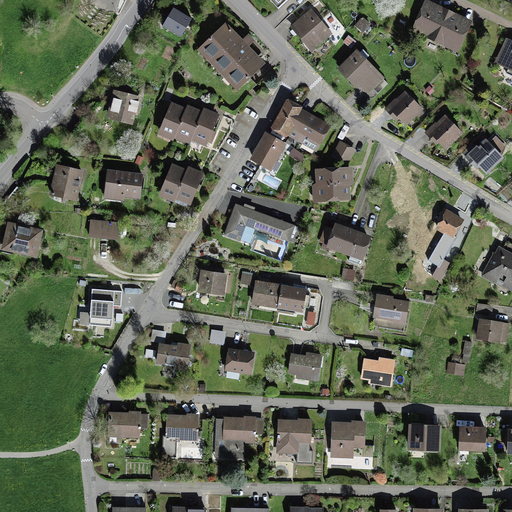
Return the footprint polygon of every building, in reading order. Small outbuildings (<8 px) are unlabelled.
[(448,13),(426,3),(416,26),(429,32),(427,36),(435,39),(448,13)] [(191,19),(173,9),(163,26),(180,36),(191,19)] [(292,27),(312,50),(312,49),(329,34),(330,34),(311,11),(292,27)] [(469,23),(448,13),(435,39),(443,43),(445,39),(459,45),(469,23)] [(369,23),(362,17),(355,26),(362,32),(369,23)] [(223,25),(202,46),(241,87),(263,66),(223,25)] [(353,40),(349,37),(344,42),(348,46),(353,40)] [(511,75),(511,42),(507,40),(499,59),(510,64),(506,73),(511,75)] [(340,70),(355,85),(361,79),(371,89),(372,88),(378,94),(388,84),(357,53),(340,70)] [(140,99),(115,93),(109,116),(131,122),(133,112),(136,112),(140,99)] [(405,124),(421,108),(406,93),(397,101),(396,100),(386,110),(391,115),(393,112),(405,124)] [(159,130),(174,137),(185,110),(170,104),(159,130)] [(282,132),(286,134),(299,110),(287,104),(272,130),(280,135),(282,132)] [(175,133),(191,140),(202,113),(187,107),(185,110),(175,133)] [(192,136),(207,143),(218,116),(203,110),(192,136)] [(328,127),(299,110),(286,134),(315,150),(328,127)] [(445,148),(461,132),(446,117),(437,125),(436,123),(426,133),(436,143),(438,141),(445,148)] [(253,159),(270,168),(283,145),(267,135),(253,159)] [(485,172),(502,157),(487,141),(478,149),(477,148),(466,157),(476,168),(479,165),(485,172)] [(333,156),(340,160),(347,147),(341,143),(333,156)] [(354,150),(347,147),(340,160),(346,163),(354,150)] [(295,158),(301,162),(304,155),(299,152),(295,158)] [(188,168),(186,172),(184,171),(171,165),(160,192),(175,198),(177,195),(192,201),(197,187),(203,175),(188,168)] [(58,166),(51,194),(75,200),(81,171),(58,166)] [(316,186),(317,199),(329,198),(331,200),(335,199),(337,198),(347,197),(347,194),(347,185),(348,184),(350,182),(350,179),(349,170),(338,171),(337,169),(332,169),(331,171),(319,172),(319,184),(318,185),(316,186)] [(105,194),(139,198),(141,186),(142,175),(128,173),(128,175),(117,174),(117,172),(108,171),(105,194)] [(20,187),(6,204),(24,210),(36,193),(20,187)] [(277,260),(281,262),(294,226),(236,204),(224,235),(240,240),(245,225),(284,239),(277,260)] [(461,221),(447,212),(437,228),(445,232),(439,242),(449,248),(456,237),(453,235),(461,221)] [(118,239),(119,224),(91,221),(89,236),(118,239)] [(4,248),(35,255),(40,231),(9,224),(4,248)] [(368,238),(335,226),(334,230),(327,228),(322,243),(351,253),(348,261),(359,264),(368,238)] [(434,249),(440,235),(433,232),(427,246),(434,249)] [(511,243),(506,240),(498,255),(496,254),(485,275),(497,281),(499,278),(511,284),(511,243)] [(445,256),(439,267),(446,271),(452,260),(445,256)] [(202,272),(200,289),(222,292),(225,275),(202,272)] [(287,287),(281,286),(273,285),(256,282),(253,302),(260,303),(259,307),(277,310),(294,313),(295,309),(302,310),(305,290),(287,287)] [(122,291),(92,289),(89,325),(112,327),(113,306),(121,306),(122,291)] [(408,302),(377,298),(373,326),(403,331),(408,302)] [(493,304),(477,302),(476,311),(492,312),(492,309),(493,304)] [(478,338),(498,341),(505,342),(508,324),(481,319),(478,338)] [(160,344),(157,362),(175,364),(175,368),(186,369),(189,346),(179,344),(178,347),(160,344)] [(253,353),(229,349),(226,369),(250,373),(253,353)] [(291,355),(289,372),(307,375),(307,378),(317,380),(321,356),(310,354),(310,357),(291,355)] [(364,359),(362,377),(380,380),(379,383),(391,385),(394,361),(383,359),(383,362),(364,359)] [(451,373),(463,375),(465,365),(452,363),(451,373)] [(110,414),(109,434),(109,442),(122,443),(122,435),(139,435),(139,428),(147,428),(148,414),(129,413),(129,415),(110,414)] [(167,416),(166,453),(176,453),(176,437),(196,438),(197,431),(198,431),(198,429),(197,429),(197,416),(187,416),(187,417),(167,416)] [(212,417),(212,419),(211,444),(211,461),(237,462),(238,440),(254,440),(254,433),(256,433),(256,431),(254,431),(255,419),(244,418),(244,420),(225,419),(225,417),(212,417)] [(212,419),(202,419),(201,444),(211,444),(212,419)] [(298,422),(279,421),(277,437),(278,442),(278,451),(297,452),(296,463),(312,463),(313,451),(310,450),(311,421),(298,420),(298,422)] [(333,424),(332,455),(352,456),(352,445),(363,445),(364,424),(352,423),(352,425),(333,424)] [(439,427),(411,426),(410,447),(438,449),(439,427)] [(460,428),(459,448),(484,449),(485,429),(460,428)]
